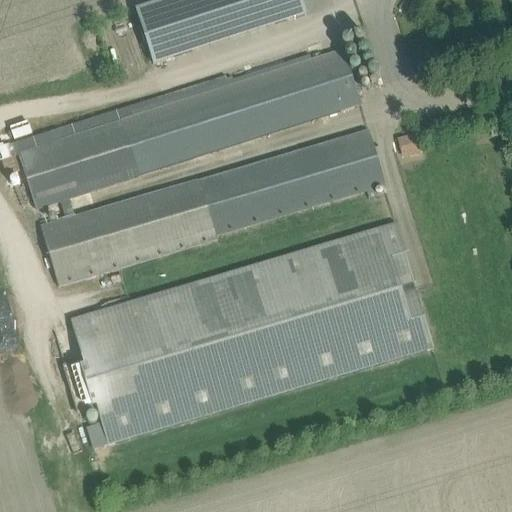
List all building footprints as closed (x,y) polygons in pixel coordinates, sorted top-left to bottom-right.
[(168,0),(136,11),(153,65),(307,15),(301,0),(168,0)] [(226,76),(8,146),(11,158),(14,158),(19,156),(32,198),(35,208),(35,209),(60,201),(67,223),(76,220),(70,198),(139,177),(341,112),(360,106),(343,51),(324,58),(312,61),(310,55),(233,80),(233,78),(227,80),(226,76)] [(28,122),(10,128),(15,140),(32,134),(28,122)] [(350,136),(199,182),(76,220),(67,223),(40,231),(57,287),(216,241),(215,237),(365,192),(383,187),(368,131),(350,136)] [(411,137),(396,141),(399,152),(418,147),(415,135),(411,137)] [(8,146),(0,148),(0,158),(1,161),(11,158),(8,146)] [(11,158),(1,161),(5,177),(18,173),(14,158),(11,158)] [(71,322),(83,361),(63,367),(77,418),(98,412),(108,446),(434,349),(396,225),(71,322)]
